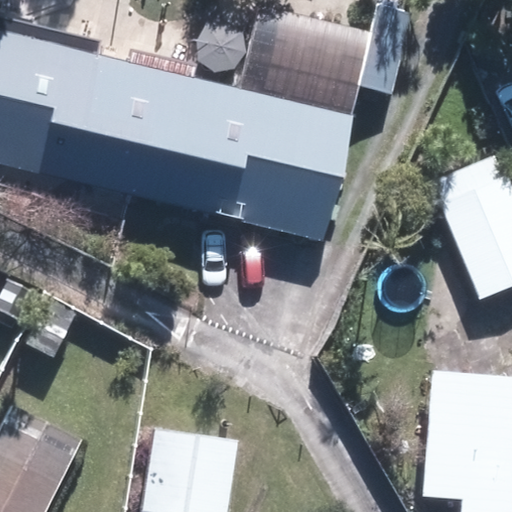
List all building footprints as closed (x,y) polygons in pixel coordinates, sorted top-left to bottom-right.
[(0,31),(0,162),(318,240),(348,117),(0,31)] [(495,153),(431,179),(442,204),(440,205),(479,297),(511,283),(511,182),(509,176),(505,178),(495,153)] [(0,289),(0,311),(17,321),(33,291),(6,277),(0,289)] [(53,357),(76,310),(42,293),(19,340),(53,357)] [(457,511),(511,511),(511,371),(430,365),(419,490),(459,494),(457,511)] [(0,511),(41,511),(81,437),(11,400),(0,422),(0,511)] [(139,509),(157,511),(225,511),(236,438),(152,426),(139,509)]
